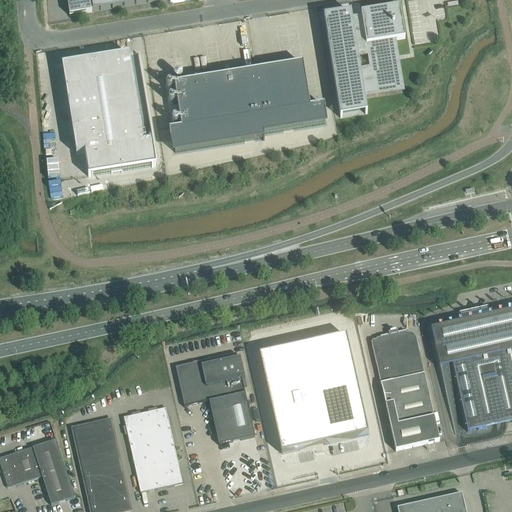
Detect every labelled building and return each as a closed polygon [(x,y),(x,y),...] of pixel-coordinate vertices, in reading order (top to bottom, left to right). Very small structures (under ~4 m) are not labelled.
[(166,1),(166,0),(67,0),(70,16),(127,7),(166,1)] [(327,22),(325,23),(339,113),(341,113),(364,109),(366,109),(364,94),(395,89),(388,42),(405,39),(400,7),(361,13),(362,17),(352,18),(350,19),(327,22)] [(130,55),(62,66),(76,155),(84,154),(88,177),(156,167),(152,142),(143,143),(130,55)] [(310,109),(303,65),(174,86),(181,130),(169,132),(170,142),(173,141),(175,154),(265,139),(264,135),(325,124),(323,114),(325,114),(324,107),(310,109)] [(511,311),(430,330),(431,331),(455,436),(511,422),(511,311)] [(396,452),(439,442),(416,338),(415,337),(415,336),(414,336),(414,335),(413,334),(412,334),(411,333),(410,333),(408,333),(398,336),(398,335),(397,334),(395,334),(390,335),(389,336),(389,337),(373,341),(371,344),(380,385),(396,452)] [(346,338),(260,357),(282,455),(368,435),(346,338)] [(255,437),(242,380),(245,379),(240,358),(237,359),(236,355),(175,369),(184,408),(209,402),(219,445),(255,437)] [(182,485),(175,451),(166,410),(124,419),(140,494),(182,485)] [(122,511),(130,510),(110,422),(73,430),(92,511),(122,511)] [(75,499),(55,441),(0,459),(0,466),(8,489),(42,478),(51,506),(75,499)] [(465,511),(462,495),(426,503),(426,500),(418,502),(419,504),(397,509),(397,511),(465,511)]
